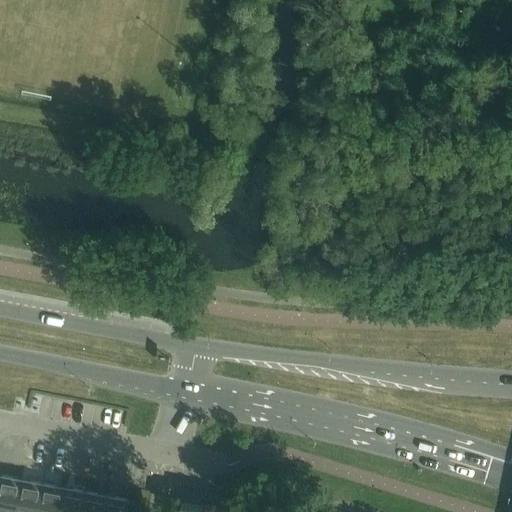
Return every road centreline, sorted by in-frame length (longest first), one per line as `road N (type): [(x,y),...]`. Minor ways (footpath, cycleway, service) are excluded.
road 1 (secondary): [(186,394),(402,442),(511,483)]
road 2 (secondary): [(511,384),(399,378),(199,347)]
road 3 (secondary): [(199,347),(0,309)]
road 4 (secondary): [(0,357),(186,394)]
road 5 (residential): [(0,423),(169,456)]
